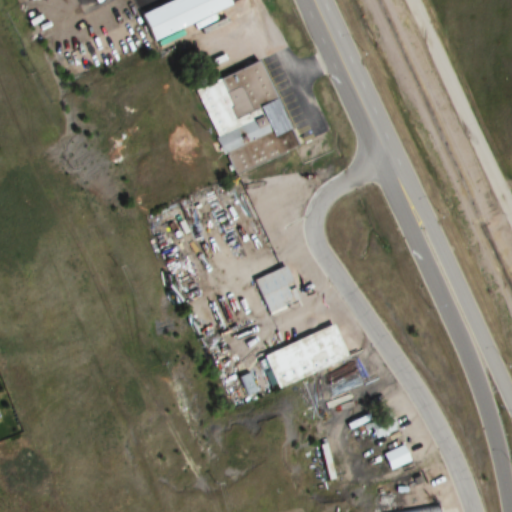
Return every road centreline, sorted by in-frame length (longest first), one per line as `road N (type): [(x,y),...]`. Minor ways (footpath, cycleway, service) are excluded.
road 1 (residential): [(473,511),(423,403),(312,236),(313,212),(327,191),(388,161)]
road 2 (primary): [(388,161),(399,206),(486,406),(510,511)]
road 3 (primary): [(511,400),(411,179),(388,161)]
road 4 (primary): [(314,0),(388,161)]
